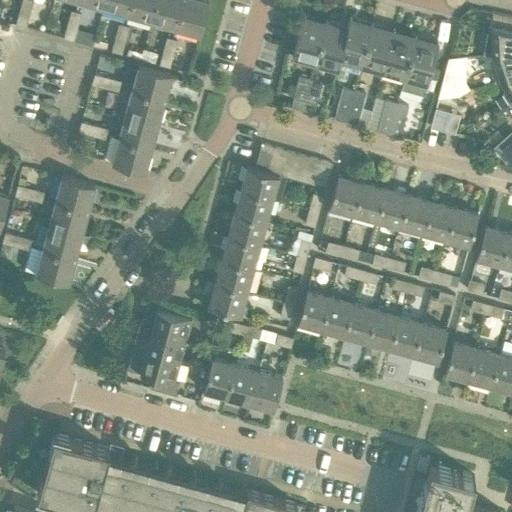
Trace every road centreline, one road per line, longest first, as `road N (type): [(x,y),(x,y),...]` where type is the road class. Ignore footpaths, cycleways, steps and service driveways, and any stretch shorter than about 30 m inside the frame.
road 1 (residential): [(372,511),(377,494),(362,474),(42,382)]
road 2 (residential): [(511,176),(229,103)]
road 3 (residential): [(42,382),(171,192)]
road 4 (residential): [(0,114),(23,38),(82,55)]
